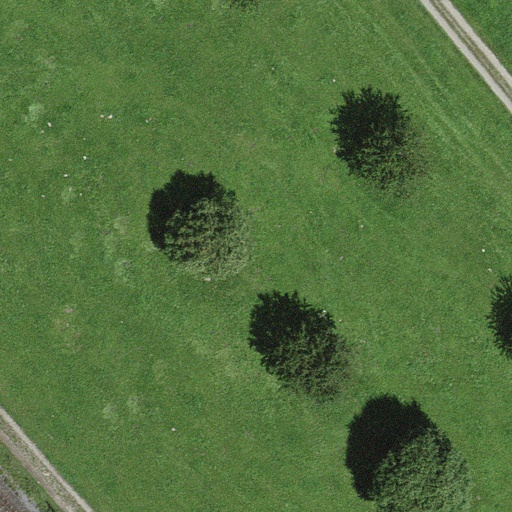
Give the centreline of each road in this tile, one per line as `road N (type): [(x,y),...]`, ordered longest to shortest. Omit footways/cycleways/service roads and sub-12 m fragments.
road 1 (track): [(84,511),(0,416)]
road 2 (track): [(511,94),(435,0)]
